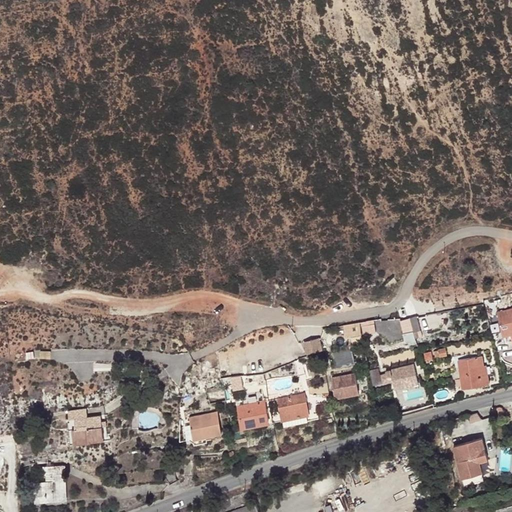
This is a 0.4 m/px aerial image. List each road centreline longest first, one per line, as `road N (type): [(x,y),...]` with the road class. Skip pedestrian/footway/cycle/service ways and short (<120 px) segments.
road 1 (tertiary): [(511,395),(154,511)]
road 2 (track): [(395,309),(289,320),(216,295),(132,307),(78,287),(43,293)]
road 3 (track): [(289,320),(184,359),(101,407)]
road 4 (residential): [(511,232),(455,233),(437,245),(395,309)]
